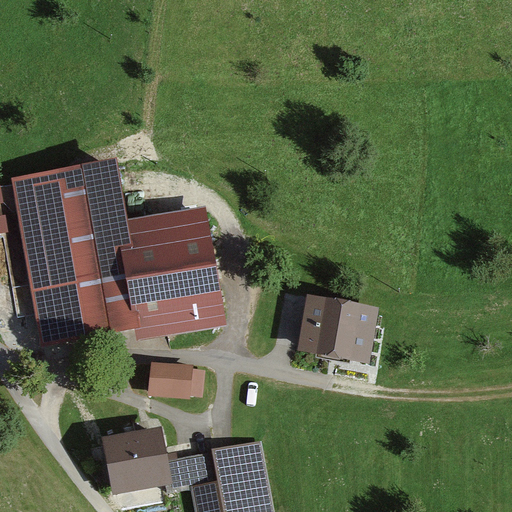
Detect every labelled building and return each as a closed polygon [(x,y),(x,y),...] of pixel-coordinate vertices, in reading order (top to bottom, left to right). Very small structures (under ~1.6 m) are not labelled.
[(111,169),(15,187),(45,353),(221,321),(201,214),(122,229),(111,169)] [(377,314),(312,302),(302,352),(367,365),(377,314)] [(202,373),(158,369),(155,399),(200,402),(202,373)] [(118,489),(166,479),(164,467),(157,433),(108,443),(118,489)] [(269,511),(256,448),(164,467),(166,479),(168,489),(194,483),(199,511),(269,511)]
